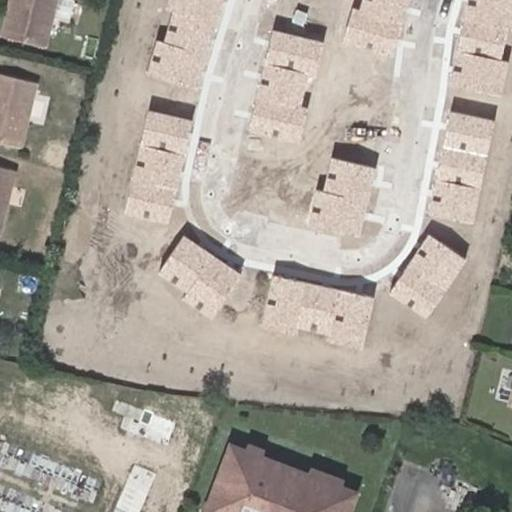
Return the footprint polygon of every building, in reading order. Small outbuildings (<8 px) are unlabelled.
[(11,0),(2,38),(45,49),(57,0),(11,0)] [(60,0),(59,17),(73,18),(74,0),(60,0)] [(222,0),(168,0),(166,9),(172,11),(164,42),(157,40),(148,75),(200,88),(222,0)] [(407,0),(361,0),(358,11),(353,9),(344,42),(391,55),(407,0)] [(511,0),(467,0),(450,86),(501,96),(509,62),(498,60),(505,26),(511,27),(511,0)] [(323,42),(272,30),(248,130),(298,142),(323,42)] [(0,75),(0,144),(21,150),(36,85),(0,75)] [(192,122),(149,112),(125,212),(168,222),(192,122)] [(494,121),(451,112),(431,214),(473,223),(494,121)] [(374,169),(330,160),(323,191),(317,190),(309,226),(359,237),(374,169)] [(0,232),(15,170),(0,166),(0,232)] [(243,273),(184,235),(159,273),(189,292),(183,300),(213,319),(243,273)] [(466,260),(427,235),(388,294),(427,319),(466,260)] [(376,297),(272,275),(261,326),(296,334),(298,327),(330,334),(328,342),(365,350),(376,297)] [(511,353),(511,355),(511,360),(509,371),(507,371),(499,402),(511,405),(511,353)] [(204,511),(353,511),(364,482),(229,437),(204,511)]
